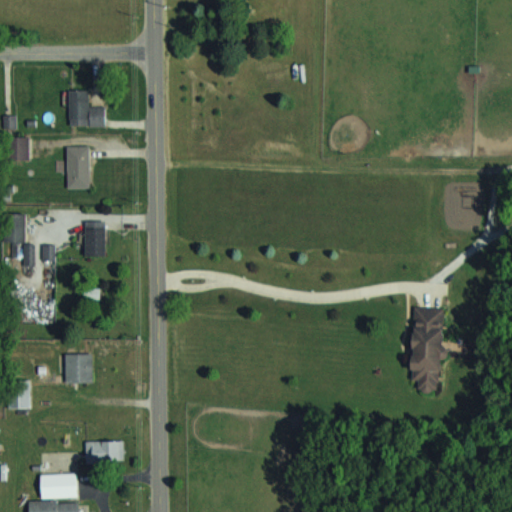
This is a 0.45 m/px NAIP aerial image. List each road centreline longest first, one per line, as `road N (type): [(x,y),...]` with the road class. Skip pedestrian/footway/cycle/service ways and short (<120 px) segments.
road 1 (tertiary): [(160,511),(154,0)]
road 2 (residential): [(155,51),(0,51)]
